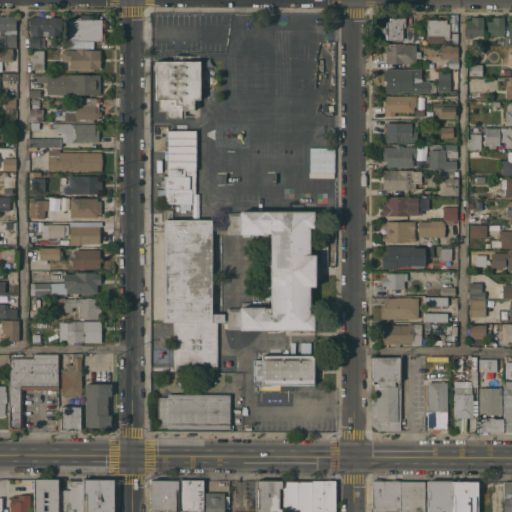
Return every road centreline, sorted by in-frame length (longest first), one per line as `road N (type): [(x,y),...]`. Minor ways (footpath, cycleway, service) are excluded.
road 1 (residential): [(353,0),(356,511)]
road 2 (secondary): [(0,455),(511,457)]
road 3 (tertiary): [(132,0),(136,456)]
